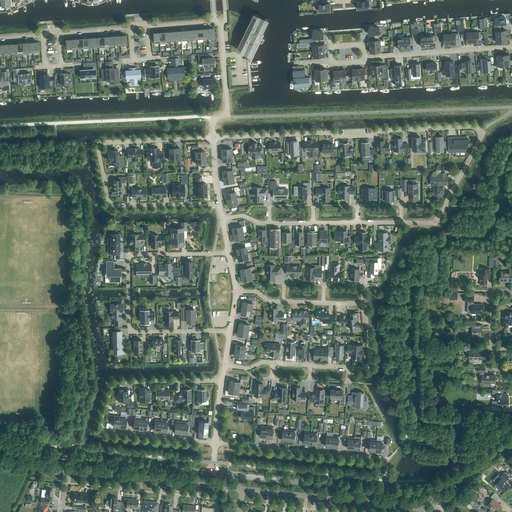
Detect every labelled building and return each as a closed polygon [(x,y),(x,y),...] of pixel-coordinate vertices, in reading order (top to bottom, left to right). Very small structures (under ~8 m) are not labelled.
[(364,7),(370,7),(369,0),(362,0),(363,1),(358,1),(358,8),(359,8),(359,10),(364,9),(364,7)] [(330,10),(330,4),(324,4),(324,1),(318,2),(318,11),(325,11),(325,12),(329,12),(329,10),(330,10)] [(252,55),(268,22),(254,15),(238,48),(252,55)] [(506,24),(505,18),(504,18),(504,16),(500,17),(500,18),(495,18),(495,24),(494,24),(494,28),(501,27),(501,24),(506,24)] [(370,28),(369,28),(369,34),(374,34),(374,37),(381,37),(381,33),(380,33),(379,27),(374,28),(374,27),(369,27),(370,28)] [(501,31),(501,27),(494,28),(495,32),(496,31),(496,37),(507,36),(506,30),(501,31)] [(216,31),(213,31),(213,28),(207,29),(208,38),(208,39),(214,39),(216,40),(215,41),(216,41),(216,40),(217,39),(217,38),(217,37),(218,37),(218,36),(218,35),(217,34),(217,33),(217,32),(216,31)] [(323,38),(323,32),(322,32),(322,31),(318,31),(318,32),(312,33),(313,38),(312,38),(312,42),(319,42),(318,38),(323,38)] [(481,37),(481,31),(472,32),(473,43),(479,42),(479,37),(481,37)] [(473,43),(472,32),(463,33),(464,38),(467,38),(467,43),(473,43)] [(458,39),(458,33),(449,34),(450,44),(456,44),(456,39),(458,39)] [(450,44),(449,34),(441,35),(441,40),(444,40),(444,45),(450,44)] [(435,35),(426,36),(427,46),(433,46),(433,41),(436,41),(435,35)] [(427,46),(426,36),(418,36),(418,42),(421,42),(421,47),(427,46)] [(382,40),(381,37),(374,37),(375,41),(370,41),(370,47),(381,46),(380,40),(382,40)] [(404,48),(404,37),(395,38),(395,44),(398,44),(399,49),(404,48)] [(410,43),(413,42),(412,37),(404,37),(404,48),(410,48),(410,43)] [(324,50),(324,44),(319,45),(319,42),(312,42),(312,46),(313,46),(314,51),(324,50)] [(325,56),(324,50),(314,51),(314,55),(312,55),(312,59),(320,59),(320,57),(325,56)] [(214,65),(213,58),(208,58),(208,55),(199,56),(199,62),(203,62),(203,66),(206,66),(206,70),(211,70),(211,65),(214,65)] [(504,66),(503,55),(497,56),(497,58),(495,59),(495,61),(495,66),(504,66)] [(511,59),(509,60),(509,55),(503,55),(504,66),(511,65),(511,59)] [(487,61),(487,58),(481,59),(481,62),(479,62),(479,66),(481,66),(482,72),(488,72),(488,70),(493,70),(493,65),(490,65),(490,61),(487,61)] [(179,67),(179,60),(171,61),(172,66),(174,66),(174,68),(167,68),(168,77),(173,76),(173,78),(178,78),(178,76),(183,75),(183,76),(183,67),(179,67)] [(472,65),(471,61),(468,61),(468,60),(468,61),(464,61),(464,63),(461,63),(462,69),(465,69),(465,71),(472,71),(472,72),(475,72),(475,65),(472,65)] [(115,70),(113,69),(113,67),(112,61),(105,62),(106,68),(105,68),(101,68),(102,80),(106,80),(110,80),(111,79),(114,78),(114,80),(113,81),(113,84),(119,83),(118,70),(115,70)] [(454,67),(453,61),(445,62),(446,66),(442,66),(443,73),(446,72),(446,76),(447,77),(450,77),(451,76),(451,75),(452,75),(452,76),(454,78),(458,77),(457,67),(454,67)] [(82,77),(83,77),(86,77),(86,79),(92,79),(92,77),(96,76),(95,71),(93,71),(93,69),(92,65),(95,65),(95,62),(84,63),(84,69),(80,70),(80,77),(82,77)] [(436,63),(427,64),(427,71),(430,71),(430,72),(434,72),(434,71),(437,70),(436,63)] [(419,64),(412,64),(413,70),(410,71),(410,70),(406,70),(407,79),(411,79),(411,77),(413,77),(414,78),(420,78),(420,75),(419,64)] [(158,75),(158,65),(150,66),(150,69),(145,69),(145,76),(151,76),(158,75)] [(378,76),(377,65),(371,65),(371,70),(368,71),(369,76),(378,76)] [(383,70),(383,65),(377,65),(378,76),(382,75),(383,78),(387,78),(386,69),(383,70)] [(404,70),(401,71),(400,65),(396,66),(396,65),(394,66),(395,66),(395,68),(388,68),(388,69),(390,69),(391,72),(391,80),(392,80),(392,78),(396,78),(396,85),(396,86),(402,85),(402,86),(402,79),(404,78),(404,70)] [(140,77),(140,70),(137,70),(137,69),(129,69),(129,70),(125,71),(126,78),(131,78),(132,83),(136,83),(136,77),(140,77)] [(322,80),(321,69),(315,70),(315,75),(312,75),(313,81),(322,80)] [(327,74),(327,69),(321,69),(322,80),(330,79),(330,74),(327,74)] [(365,74),(364,69),(358,69),(359,80),(367,79),(368,79),(367,73),(365,74)] [(346,75),(345,70),(340,71),(340,81),(349,81),(349,75),(346,75)] [(0,85),(3,85),(3,84),(6,84),(6,83),(8,83),(8,76),(7,76),(7,71),(1,72),(2,76),(0,76),(0,85)] [(305,78),(304,71),(293,72),(293,76),(296,76),(297,89),(302,88),(302,86),(309,85),(308,77),(305,78)] [(340,81),(340,71),(334,71),(334,76),(331,76),(332,82),(340,81)] [(23,82),(23,83),(27,83),(27,82),(31,81),(30,73),(14,74),(14,81),(18,81),(18,82),(23,82)] [(68,78),(67,73),(60,74),(61,79),(57,79),(56,79),(57,87),(63,86),(63,85),(71,84),(71,86),(71,82),(71,81),(71,78),(70,78),(68,78)] [(39,86),(39,89),(45,88),(45,87),(49,86),(49,87),(55,87),(54,79),(48,79),(48,75),(43,75),(43,76),(39,76),(39,78),(38,78),(39,81),(40,85),(39,86)] [(215,86),(215,78),(210,79),(210,75),(203,75),(203,82),(201,83),(203,85),(203,87),(206,87),(208,89),(209,87),(215,86)] [(418,137),(418,136),(415,137),(413,138),(413,144),(412,144),(412,148),(413,148),(413,150),(419,150),(419,152),(427,151),(426,142),(421,142),(420,137),(418,137)] [(443,142),(443,137),(436,137),(437,151),(443,151),(443,147),(446,147),(446,142),(443,142)] [(458,138),(458,137),(449,138),(450,146),(449,146),(449,152),(464,152),(464,146),(470,146),(469,140),(467,140),(467,138),(458,138)] [(408,150),(408,144),(402,144),(402,139),(394,139),(395,147),(394,147),(394,151),(408,150)] [(302,156),(302,148),(299,148),(298,141),(291,141),(291,142),(287,142),(287,144),(287,152),(287,155),(292,154),(292,155),(296,154),(296,157),(302,156)] [(310,157),(316,156),(316,151),(317,151),(317,142),(305,143),(305,148),(302,148),(302,156),(303,161),(306,161),(305,156),(305,151),(310,151),(310,157)] [(369,150),(369,142),(362,143),(362,147),(361,147),(361,151),(362,151),(363,155),(366,155),(366,160),(373,159),(373,150),(369,150)] [(381,144),(381,142),(377,142),(377,153),(382,153),(382,152),(385,151),(385,150),(389,150),(388,143),(381,144)] [(280,143),(269,143),(269,151),(281,150),(280,143)] [(348,148),(348,143),(341,144),(341,154),(348,153),(348,155),(354,155),(354,148),(348,148)] [(261,145),(257,145),(257,144),(253,144),(253,145),(248,145),(249,155),(252,155),(252,158),(259,158),(259,155),(262,155),(261,145)] [(332,156),(337,156),(337,149),(334,149),(334,144),(330,144),(326,144),(322,144),(323,152),(327,152),(330,152),(332,152),(332,156)] [(156,148),(151,149),(151,151),(150,151),(150,152),(147,152),(147,158),(151,158),(151,160),(153,160),(153,167),(160,167),(160,161),(163,161),(163,153),(158,153),(158,151),(156,151),(156,148)] [(180,152),(180,148),(175,149),(175,148),(169,149),(167,149),(167,159),(170,159),(176,159),(181,159),(180,155),(181,155),(181,152),(180,152)] [(141,155),(141,149),(137,149),(137,150),(133,150),(133,149),(128,150),(129,154),(128,154),(128,158),(133,158),(133,160),(132,160),(132,161),(138,160),(137,160),(137,156),(141,155)] [(118,156),(118,151),(110,151),(110,153),(108,153),(108,160),(109,160),(109,161),(110,161),(110,164),(116,164),(116,167),(123,166),(122,156),(118,156)] [(184,184),(187,184),(187,175),(181,175),(181,185),(178,185),(178,184),(177,183),(174,184),(173,185),(172,185),(172,195),(184,195),(184,184)] [(196,190),(196,196),(207,196),(207,191),(207,188),(206,188),(206,183),(201,184),(201,176),(195,176),(195,184),(198,184),(198,190),(196,190)] [(113,182),(112,182),(112,184),(113,184),(113,193),(117,193),(117,196),(123,196),(123,189),(121,189),(121,183),(125,182),(125,177),(118,177),(118,180),(113,180),(113,182)] [(448,177),(446,177),(431,177),(431,185),(434,185),(434,189),(433,190),(433,192),(434,193),(434,194),(442,194),(442,193),(443,193),(443,187),(442,187),(442,185),(448,185),(448,177)] [(417,188),(419,188),(418,184),(417,184),(417,182),(417,180),(409,180),(407,180),(402,180),(403,190),(407,190),(407,189),(409,189),(409,197),(417,197),(417,188)] [(288,198),(288,189),(276,189),(276,181),(270,181),(270,189),(274,189),(274,198),(288,198)] [(299,194),(299,198),(307,198),(307,193),(310,193),(310,183),(303,183),(303,186),(299,186),(299,188),(295,188),(295,194),(299,194)] [(341,193),(341,198),(349,198),(349,193),(351,193),(355,193),(355,187),(349,187),(349,186),(341,186),(341,187),(339,187),(339,193),(341,193)] [(268,196),(268,188),(262,188),(262,187),(253,187),(253,200),(262,200),(262,195),(264,195),(264,196),(268,196)] [(152,188),(152,196),(166,196),(165,188),(152,188)] [(330,199),(330,188),(322,188),(322,189),(316,189),(316,196),(322,196),(322,199),(330,199)] [(376,199),(376,188),(368,188),(368,190),(362,190),(362,195),(366,195),(366,199),(376,199)] [(396,190),(383,190),(383,195),(386,195),(386,200),(394,200),(394,195),(400,195),(400,188),(396,188),(396,190)] [(146,189),(132,189),(132,197),(146,197),(146,189)] [(235,192),(226,194),(227,200),(237,198),(235,192)] [(183,244),(183,231),(186,231),(186,222),(181,222),(181,228),(171,228),(171,244),(172,244),(172,245),(183,244)] [(266,238),(266,230),(259,230),(259,240),(263,240),(263,244),(266,244),(266,246),(270,246),(270,238),(266,238)] [(320,231),(320,243),(326,243),(326,244),(329,244),(329,237),(327,237),(327,232),(324,232),(324,231),(320,231)] [(350,245),(350,236),(347,236),(347,231),(341,231),(341,232),(335,232),(335,239),(341,239),(341,241),(345,241),(345,245),(350,245)] [(291,243),(291,240),(291,232),(283,232),(283,241),(287,241),(287,245),(290,245),(290,248),(293,248),(293,243),(291,243)] [(366,236),(366,232),(359,232),(359,236),(355,236),(355,244),(359,244),(359,250),(366,250),(366,244),(370,244),(370,236),(366,236)] [(119,246),(119,233),(111,233),(111,246),(109,246),(109,253),(111,253),(119,253),(121,253),(121,246),(119,246)] [(390,242),(390,236),(388,236),(388,233),(379,233),(379,243),(375,243),(375,249),(379,249),(379,250),(383,250),(383,248),(386,248),(386,242),(390,242)] [(130,239),(129,239),(129,244),(130,244),(130,248),(139,248),(139,241),(144,241),(144,235),(139,235),(139,234),(130,235),(130,239)] [(164,242),(164,236),(158,236),(158,235),(151,235),(151,246),(158,246),(158,242),(164,242)] [(307,268),(307,279),(314,279),(314,275),(316,275),(316,276),(321,276),(321,269),(321,265),(324,265),(324,264),(324,256),(319,256),(319,265),(315,265),(314,268),(307,268)] [(379,258),(375,258),(375,259),(370,259),(365,258),(365,264),(370,264),(370,269),(368,269),(368,276),(373,276),(373,275),(377,275),(377,270),(380,270),(381,270),(381,265),(380,265),(380,262),(379,262),(379,258)] [(121,270),(121,268),(114,268),(114,261),(117,261),(106,261),(106,266),(105,267),(105,278),(109,278),(109,282),(108,282),(120,282),(120,284),(120,276),(120,272),(121,272),(121,270)] [(194,270),(194,264),(192,264),(192,262),(185,262),(185,266),(182,267),(182,273),(186,273),(186,276),(192,276),(192,270),(194,270)] [(179,274),(179,268),(172,268),(172,266),(170,266),(170,263),(165,263),(165,265),(159,265),(159,272),(165,272),(165,275),(168,274),(168,278),(172,277),(172,274),(179,274)] [(330,273),(329,273),(329,274),(328,274),(328,277),(328,280),(336,280),(337,281),(339,281),(340,281),(341,281),(341,272),(339,272),(339,264),(330,263),(330,273)] [(136,275),(149,274),(149,282),(156,282),(156,275),(151,275),(151,264),(136,265),(136,268),(135,268),(135,271),(136,271),(136,275)] [(267,264),(267,277),(274,277),(274,273),(277,273),(277,274),(281,274),(281,267),(275,266),(275,265),(267,264)] [(287,266),(287,274),(288,274),(289,275),(290,275),(291,274),(297,274),(298,275),(299,275),(300,274),(301,274),(301,266),(287,266)] [(490,278),(490,268),(480,268),(480,273),(478,273),(478,278),(480,278),(480,284),(487,284),(487,278),(490,278)] [(511,275),(511,268),(509,268),(509,272),(501,272),(501,276),(499,276),(499,281),(507,281),(507,282),(511,282),(511,277),(511,275)] [(359,279),(359,269),(351,269),(350,279),(359,279)] [(449,302),(458,301),(458,292),(448,293),(449,302)] [(482,313),(483,304),(473,304),(474,295),(465,295),(464,302),(467,302),(467,313),(482,313)] [(119,318),(119,312),(122,312),(122,304),(110,304),(110,312),(111,312),(111,319),(114,319),(114,326),(121,326),(121,318),(119,318)] [(194,322),(194,309),(188,310),(188,307),(181,307),(181,320),(185,320),(185,314),(187,314),(187,322),(194,322)] [(283,319),(283,313),(277,313),(278,308),(270,308),(270,319),(277,320),(277,319),(283,319)] [(141,311),(141,322),(148,322),(148,318),(150,318),(150,319),(154,319),(154,312),(148,312),(148,311),(141,311)] [(165,311),(165,322),(172,322),(172,318),(178,318),(178,312),(172,312),(172,311),(165,311)] [(328,316),(328,311),(317,311),(317,318),(323,318),(323,321),(327,321),(327,323),(332,323),(332,316),(328,316)] [(511,311),(507,311),(507,314),(504,313),(503,320),(502,320),(502,326),(508,326),(508,324),(511,324),(511,311)] [(308,312),(294,312),(293,312),(293,318),(300,318),(300,322),(299,322),(299,326),(300,327),(303,327),(304,326),(308,326),(308,312)] [(359,329),(358,317),(356,318),(356,313),(350,314),(351,318),(348,319),(348,317),(340,317),(340,323),(348,323),(348,322),(351,322),(352,330),(359,329)] [(482,329),(482,325),(475,325),(475,321),(467,321),(467,327),(472,327),(472,329),(472,336),(481,336),(481,329),(482,329)] [(123,342),(121,342),(121,331),(119,331),(114,331),(114,337),(112,337),(112,338),(112,339),(112,340),(112,341),(112,342),(112,343),(113,344),(113,345),(113,346),(114,347),(117,347),(117,349),(117,353),(121,353),(125,353),(125,352),(126,352),(124,342),(123,342)] [(163,347),(163,351),(167,351),(167,345),(163,345),(163,339),(153,340),(153,342),(152,342),(152,348),(163,347)] [(142,340),(134,340),(134,352),(142,352),(142,340)] [(199,343),(199,340),(191,340),(192,351),(189,351),(189,353),(195,353),(195,351),(199,351),(199,348),(203,348),(203,343),(199,343)] [(186,356),(185,347),(183,347),(183,346),(182,346),(182,341),(174,341),(174,353),(179,353),(179,356),(186,356)] [(343,355),(343,345),(338,345),(338,342),(334,341),(333,351),(336,351),(336,358),(336,357),(340,357),(342,357),(342,355),(343,355)] [(295,342),(287,342),(287,354),(294,355),(295,342)] [(306,356),(307,345),(305,345),(305,343),(304,342),(302,342),(301,343),(301,345),(299,345),(299,355),(306,356)] [(280,349),(280,344),(269,344),(268,352),(270,352),(269,355),(278,356),(278,349),(280,349)] [(362,354),(363,350),(361,350),(361,347),(352,346),(352,345),(348,345),(347,352),(352,352),(352,358),(361,359),(361,354),(362,354)] [(321,359),(321,348),(314,348),(315,346),(310,346),(310,351),(314,351),(314,358),(317,358),(317,359),(321,359)] [(474,347),(465,346),(465,351),(469,351),(469,362),(474,362),(474,363),(481,363),(482,351),(474,351),(474,347)] [(328,359),(328,352),(333,352),(333,347),(329,347),(328,348),(321,348),(321,359),(325,360),(325,358),(328,359)] [(480,371),(480,375),(482,375),(482,383),(485,383),(485,384),(491,384),(491,383),(495,383),(495,375),(484,375),(484,371),(485,372),(485,368),(478,368),(478,371),(480,371)] [(263,384),(255,383),(255,396),(262,396),(270,396),(270,389),(263,389),(263,384)] [(286,401),(287,388),(278,387),(278,393),(276,393),(276,392),(272,392),(271,399),(278,400),(278,401),(286,401)] [(301,392),(301,388),(293,387),(292,399),(300,399),(305,399),(306,392),(301,392)] [(139,392),(139,396),(140,396),(140,400),(150,400),(150,390),(146,390),(146,388),(140,388),(140,392),(139,392)] [(156,390),(156,399),(168,398),(168,390),(164,390),(164,388),(159,388),(159,390),(156,390)] [(129,394),(129,389),(118,390),(118,402),(128,402),(128,401),(133,401),(133,394),(129,394)] [(205,389),(198,389),(198,395),(195,395),(195,404),(201,404),(201,400),(205,400),(205,398),(208,397),(208,392),(205,393),(205,389)] [(190,390),(183,390),(183,395),(175,395),(175,401),(181,401),(181,400),(190,400),(190,390)] [(342,395),(342,390),(338,390),(335,390),(331,390),(331,397),(335,397),(335,398),(338,398),(340,398),(340,402),(345,402),(345,395),(342,395)] [(503,390),(492,390),(492,394),(497,394),(496,399),(498,399),(498,401),(492,401),(492,405),(498,406),(498,404),(502,404),(502,403),(505,403),(505,404),(509,404),(509,397),(507,397),(508,394),(503,394),(503,390)] [(324,391),(316,391),(316,394),(310,394),(310,401),(316,401),(316,402),(323,402),(324,402),(324,398),(323,398),(324,391)] [(364,398),(364,393),(357,392),(357,396),(352,396),(352,405),(357,405),(356,406),(363,407),(364,402),(366,402),(367,398),(364,398)] [(254,419),(254,407),(248,407),(248,404),(249,404),(237,403),(237,409),(244,409),(243,411),(242,410),(241,418),(254,419)] [(206,435),(208,422),(198,421),(199,415),(193,414),(192,425),(199,426),(198,434),(206,435)] [(509,476),(504,472),(500,476),(498,474),(495,478),(498,481),(495,485),(501,490),(503,489),(505,491),(510,485),(505,480),(509,476)] [(53,491),(46,490),(42,490),(41,497),(40,503),(48,504),(49,500),(53,501),(53,497),(53,491)] [(500,497),(494,492),(492,495),(491,497),(493,499),(487,505),(494,511),(495,511),(501,506),(496,501),(500,497)] [(87,503),(88,494),(74,493),(73,501),(87,503)] [(120,511),(122,502),(117,501),(117,498),(110,497),(110,501),(106,500),(106,502),(106,505),(109,505),(109,507),(114,507),(113,511),(120,511)] [(139,511),(140,505),(137,505),(137,500),(127,499),(126,507),(134,508),(134,511),(139,511)] [(155,511),(157,511),(157,504),(154,503),(154,501),(148,501),(148,502),(144,501),(143,511),(144,511),(155,511)] [(485,511),(486,511),(475,502),(473,504),(472,506),(478,511),(477,511),(485,511)] [(177,511),(178,510),(172,510),(172,505),(170,505),(169,503),(167,505),(165,504),(164,511),(177,511)]
